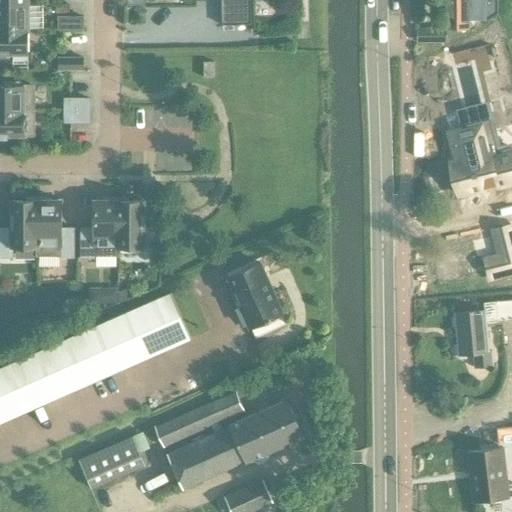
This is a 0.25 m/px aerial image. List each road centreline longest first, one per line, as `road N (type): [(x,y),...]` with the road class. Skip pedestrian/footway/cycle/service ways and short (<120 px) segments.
road 1 (tertiary): [(380,231),(384,511)]
road 2 (residential): [(0,164),(108,161),(104,0)]
road 3 (tertiary): [(375,0),(380,231)]
road 4 (residential): [(511,206),(380,231)]
